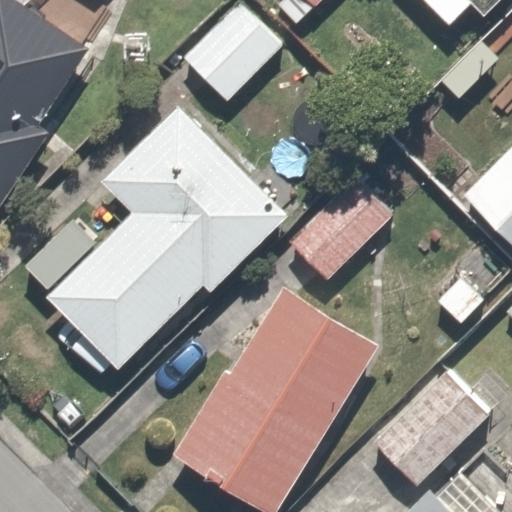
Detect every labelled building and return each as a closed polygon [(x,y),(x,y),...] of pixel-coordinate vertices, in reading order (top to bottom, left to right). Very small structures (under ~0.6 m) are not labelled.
[(0,0),(0,206),(51,161),(42,147),(51,115),(92,43),(23,4),(27,0),(0,0)] [(239,0),(227,0),(182,50),(229,93),(280,36),(239,0)] [(434,0),(452,16),(466,0),(434,0)] [(132,202),(48,288),(120,358),(204,273),(218,288),(293,212),(278,198),(199,120),(180,101),(105,176),(132,202)] [(511,310),(511,148),(467,193),(511,239),(511,304),(509,307),(511,310)] [(349,171),(290,239),(329,274),(389,206),(349,171)] [(235,364),(223,357),(171,447),(268,503),(368,329),(283,280),(235,364)] [(417,475),(480,416),(444,377),(381,437),(417,475)] [(404,511),(464,511),(436,483),(404,511)]
